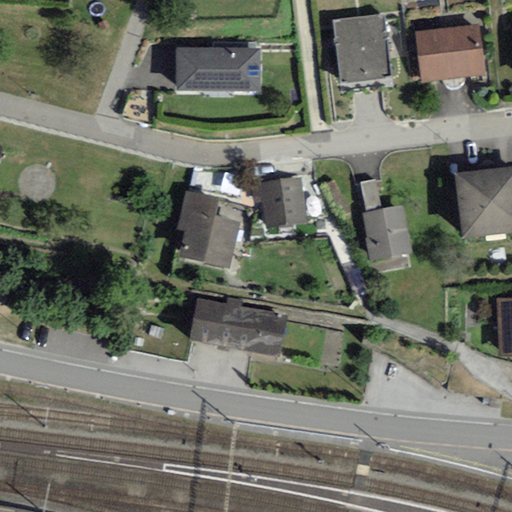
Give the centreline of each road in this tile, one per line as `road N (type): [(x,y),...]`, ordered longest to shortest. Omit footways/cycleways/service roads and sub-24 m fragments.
road 1 (track): [(511,402),(420,337),(0,244)]
road 2 (residential): [(511,125),(210,154),(0,106)]
road 3 (residential): [(0,360),(374,427),(511,439)]
